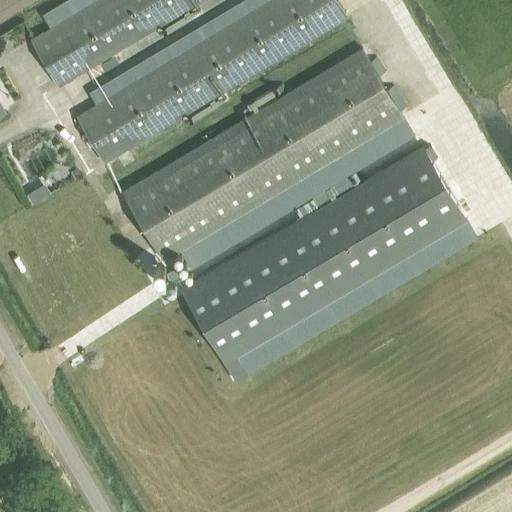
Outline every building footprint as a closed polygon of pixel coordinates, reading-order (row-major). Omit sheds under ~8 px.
[(94,0),(34,36),(64,86),(162,27),(166,32),(196,15),(194,11),(191,13),(191,10),(207,0),(94,0)] [(341,0),(268,0),(80,112),(108,160),(190,111),(193,116),(222,100),(220,96),(215,98),(214,96),(350,15),(341,0)] [(122,189),(164,259),(404,115),(362,45),(284,92),(279,85),(248,104),(250,109),(253,107),(255,110),(122,189)] [(237,379),(248,373),(238,355),(468,218),(422,142),(359,181),(353,171),(295,206),(300,214),(180,286),(237,379)] [(23,189),(30,201),(42,193),(34,181),(23,189)]
